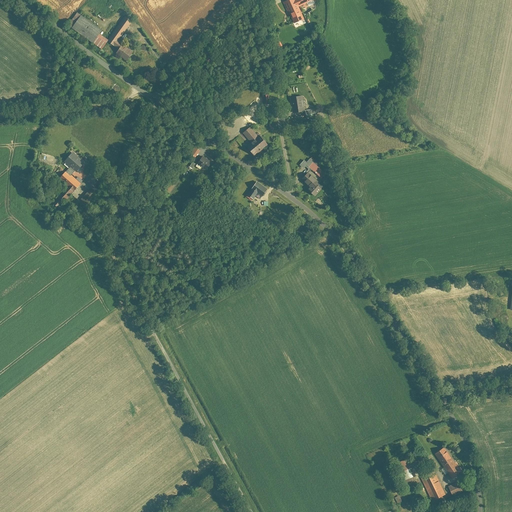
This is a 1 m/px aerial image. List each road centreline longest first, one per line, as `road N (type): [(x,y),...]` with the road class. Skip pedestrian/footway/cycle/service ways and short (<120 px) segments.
road 1 (unclassified): [(251,511),(112,264),(111,236),(155,101)]
road 2 (unclassified): [(155,101),(328,231),(440,390)]
road 3 (unclassified): [(23,0),(139,91)]
road 4 (unclassified): [(0,117),(118,107),(139,91)]
road 5 (unclassified): [(152,99),(257,0)]
road 6 (unclassified): [(440,390),(471,465),(477,511)]
